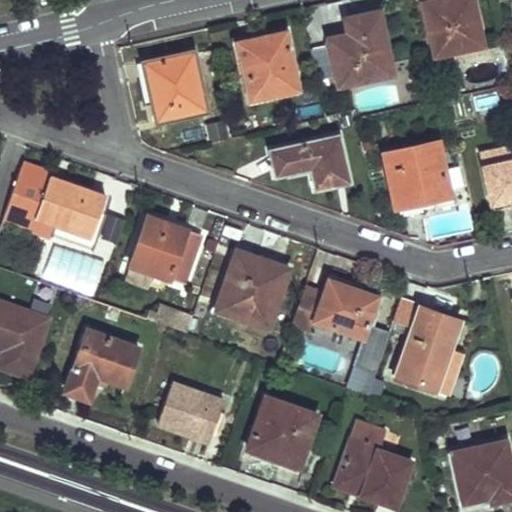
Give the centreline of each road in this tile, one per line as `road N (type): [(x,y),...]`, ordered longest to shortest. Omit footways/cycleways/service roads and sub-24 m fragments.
road 1 (residential): [(126,152),(438,259),(511,245)]
road 2 (residential): [(294,511),(0,411)]
road 3 (tertiary): [(0,453),(162,511)]
road 4 (residential): [(126,152),(102,17)]
road 5 (residential): [(0,108),(126,152)]
